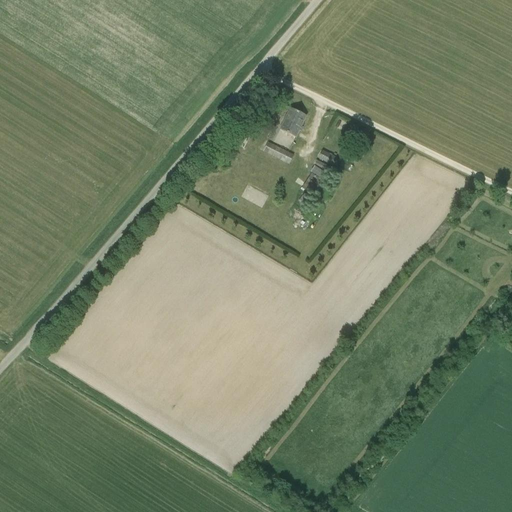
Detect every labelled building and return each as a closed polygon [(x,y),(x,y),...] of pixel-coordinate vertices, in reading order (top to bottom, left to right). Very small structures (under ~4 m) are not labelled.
[(296,138),(306,116),(290,108),(280,130),(296,138)] [(268,143),(263,152),(289,165),(293,155),(268,143)] [(318,159),(333,166),(337,158),(322,151),(318,159)] [(335,170),(316,160),(314,165),(323,170),(323,171),(328,174),(326,176),(330,178),(335,170)] [(312,173),(320,177),(323,171),(315,167),(312,173)] [(324,182),(311,173),(301,188),(314,196),(324,182)] [(251,187),(246,195),(263,204),(268,196),(251,187)]
